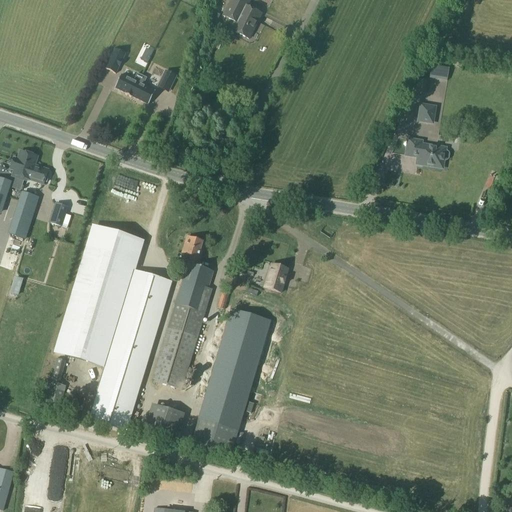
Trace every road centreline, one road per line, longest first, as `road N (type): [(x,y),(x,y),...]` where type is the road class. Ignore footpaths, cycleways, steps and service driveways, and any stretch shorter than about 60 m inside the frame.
road 1 (track): [(373,511),(0,414)]
road 2 (unclassified): [(498,373),(258,209),(246,193)]
road 3 (tertiary): [(511,237),(246,193)]
road 4 (tertiary): [(246,193),(0,116)]
road 5 (unknown): [(216,186),(311,0)]
road 6 (track): [(481,511),(498,373)]
